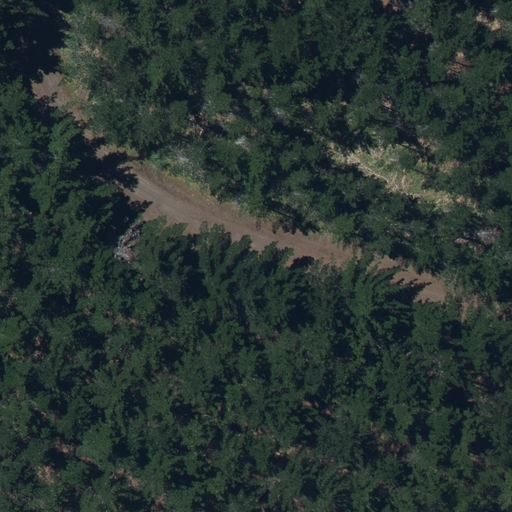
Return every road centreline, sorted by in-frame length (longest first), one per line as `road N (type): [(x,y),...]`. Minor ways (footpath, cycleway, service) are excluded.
road 1 (track): [(35,142),(259,233),(511,312)]
road 2 (track): [(42,0),(35,142)]
